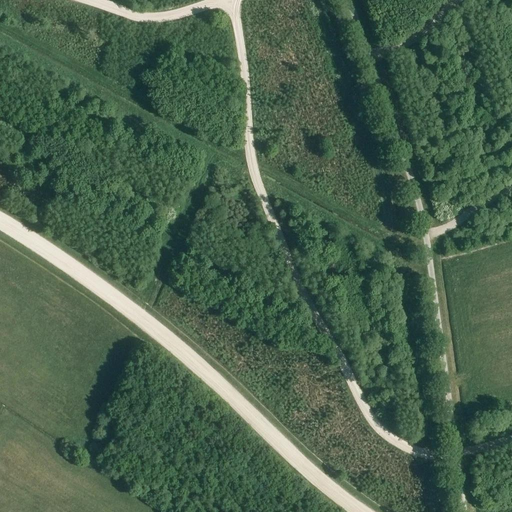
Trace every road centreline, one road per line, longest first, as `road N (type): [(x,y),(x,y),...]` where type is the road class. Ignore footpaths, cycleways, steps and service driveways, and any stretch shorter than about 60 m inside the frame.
road 1 (track): [(231,0),(252,162),(288,258),(371,418),(426,454),(459,456),(511,439)]
road 2 (track): [(362,511),(150,325),(0,220)]
road 3 (track): [(92,0),(143,17),(224,0)]
